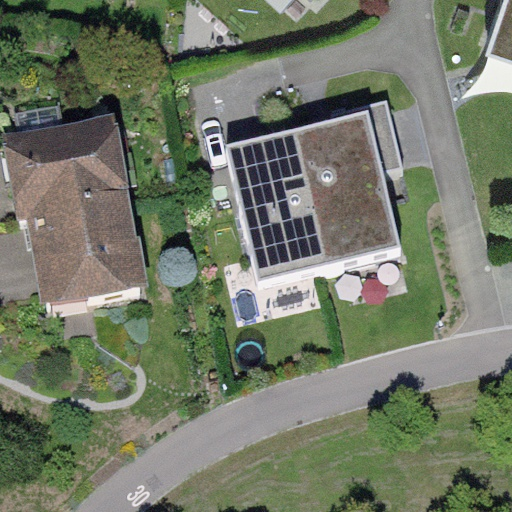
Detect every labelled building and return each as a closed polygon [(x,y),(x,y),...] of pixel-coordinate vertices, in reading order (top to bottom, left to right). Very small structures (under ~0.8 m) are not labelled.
[(292,0),(301,8),(308,0),(292,0)] [(511,44),(511,0),(495,0),(484,36),(511,44)] [(411,265),(374,115),(236,148),(273,299),(411,265)] [(133,221),(114,131),(8,152),(27,242),(133,221)] [(151,310),(133,221),(27,242),(45,332),(151,310)]
